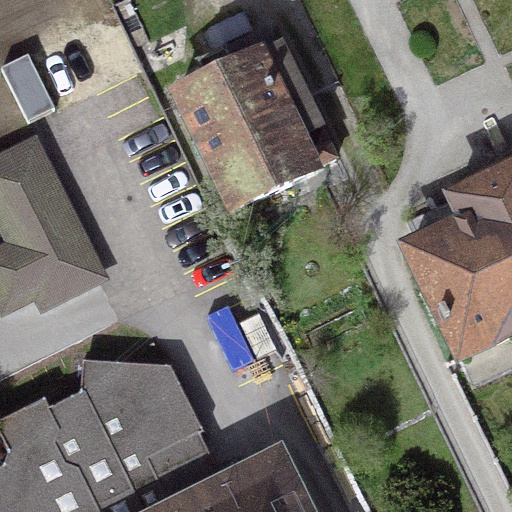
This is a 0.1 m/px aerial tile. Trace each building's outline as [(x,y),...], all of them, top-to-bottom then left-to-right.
[(176,97),(232,214),(313,175),(312,172),(335,161),(280,48),(275,51),(266,31),(220,52),(222,56),(197,68),(204,84),(176,97)] [(0,71),(27,125),(54,111),(27,58),(0,71)] [(0,215),(44,304),(95,278),(31,151),(0,166),(0,215)] [(407,255),(458,362),(511,336),(511,174),(452,203),(407,224),(419,250),(407,255)] [(0,511),(298,511),(276,466),(213,498),(186,444),(203,436),(170,369),(81,363),(79,396),(48,411),(44,402),(0,423),(0,442),(7,456),(3,469),(0,470),(0,511)]
